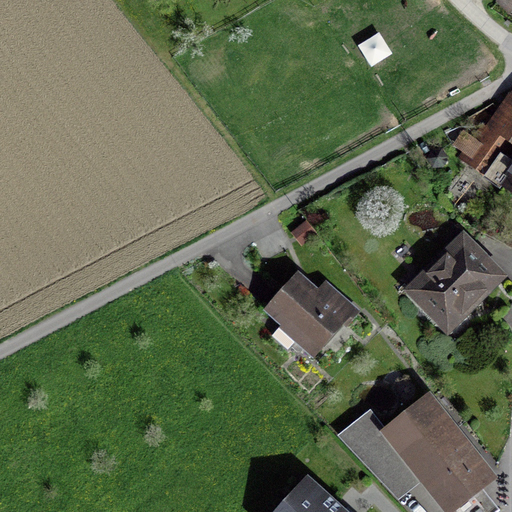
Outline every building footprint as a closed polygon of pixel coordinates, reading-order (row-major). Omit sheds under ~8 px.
[(511,94),(466,157),(496,180),(511,157),(511,94)] [(463,239),(412,289),(449,327),(500,277),(463,239)] [(300,278),(267,312),(313,356),(356,311),(342,297),(331,308),(300,278)] [(420,389),(379,425),(453,510),(494,474),(420,389)] [(339,511),(309,485),(285,511),(339,511)]
